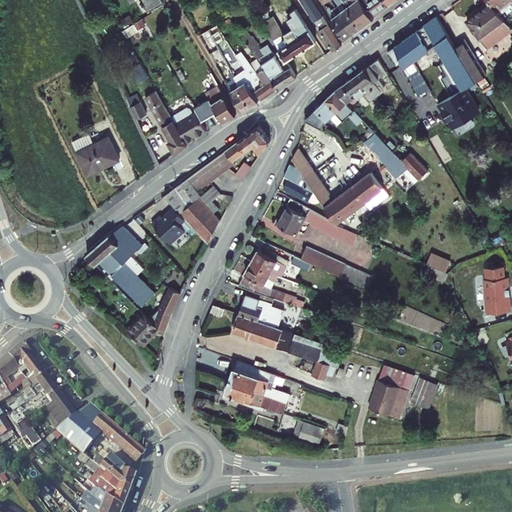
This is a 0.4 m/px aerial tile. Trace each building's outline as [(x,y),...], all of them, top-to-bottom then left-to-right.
[(162,0),(153,0),(146,4),(150,11),(164,3),(162,0)] [(333,50),(342,43),(315,0),(301,0),(313,18),(333,50)] [(374,19),(361,0),(342,0),(344,3),(362,28),(374,19)] [(367,0),(377,15),(389,6),(384,0),(367,0)] [(511,0),(489,0),(491,3),(498,11),(510,3),(511,5),(511,0)] [(336,8),(354,34),(362,28),(344,3),(340,5),(336,8)] [(467,21),(487,47),(511,28),(511,27),(504,18),(500,13),(498,11),(491,3),(485,7),(467,21)] [(503,11),(511,5),(510,3),(498,11),(500,13),(503,11)] [(336,7),(328,12),(346,40),(354,34),(336,8),(336,7)] [(268,14),(268,8),(259,14),(263,22),(271,18),(268,14)] [(284,33),(274,39),(284,57),(287,61),(317,41),(305,24),(296,9),(292,11),(294,15),(288,18),(294,27),(284,33)] [(274,39),(284,33),(273,16),(271,18),(263,22),(274,39)] [(466,88),(476,82),(455,46),(448,35),(437,16),(413,33),(396,46),(403,61),(405,66),(436,43),(464,89),(466,88)] [(145,25),(142,18),(135,22),(139,29),(145,25)] [(209,29),(216,41),(225,36),(218,24),(209,29)] [(199,35),(210,53),(219,48),(216,41),(209,29),(199,35)] [(279,88),(280,88),(291,80),(279,61),(268,45),(261,49),(254,37),(252,39),(248,33),(243,36),(258,58),(279,88)] [(455,46),(476,82),(487,76),(465,40),(455,46)] [(440,103),(464,89),(436,43),(405,66),(410,76),(419,95),(428,89),(438,105),(440,103)] [(396,46),(389,51),(398,64),(403,61),(396,46)] [(241,51),(236,54),(246,68),(234,76),(238,83),(238,85),(251,106),(259,101),(250,89),(254,86),(263,80),(251,63),(248,60),(241,51)] [(381,56),(397,82),(410,76),(405,66),(403,61),(398,64),(389,51),(381,56)] [(149,77),(136,53),(125,59),(139,83),(149,77)] [(381,56),(378,58),(387,72),(394,84),(397,82),(381,56)] [(279,61),(291,80),(297,77),(287,61),(284,57),(279,61)] [(251,63),(263,80),(254,86),(262,99),(279,88),(258,58),(251,63)] [(373,78),(374,81),(377,79),(387,72),(378,58),(365,68),(373,78)] [(371,89),(372,91),(378,87),(374,81),(373,78),(365,68),(356,74),(369,91),(371,89)] [(234,76),(232,71),(229,73),(232,80),(227,83),(242,110),(251,106),(238,85),(238,83),(234,76)] [(356,74),(344,83),(351,93),(357,99),(364,94),(366,96),(372,91),(371,89),(369,91),(356,74)] [(494,87),(487,76),(476,82),(483,93),(494,87)] [(378,87),(381,92),(384,90),(381,85),(381,84),(377,85),(374,81),(378,87)] [(344,83),(336,89),(350,104),(357,99),(351,93),(344,83)] [(218,111),(224,122),(236,115),(220,86),(207,93),(210,99),(196,107),(203,119),(218,111)] [(372,91),(376,96),(381,92),(378,87),(372,91)] [(479,110),(466,88),(464,89),(440,103),(445,111),(442,112),(446,120),(449,119),(453,126),(479,110)] [(350,104),(336,89),(305,119),(322,128),(327,121),(337,112),(344,119),(349,115),(358,125),(364,119),(350,104)] [(169,141),(176,153),(188,144),(172,116),(157,90),(146,96),(161,122),(171,139),(169,141)] [(369,101),(376,96),(372,91),(366,96),(369,101)] [(127,99),(131,106),(141,101),(138,94),(127,99)] [(147,112),(141,101),(131,106),(136,118),(147,112)] [(191,108),(188,107),(172,116),(188,144),(195,140),(194,138),(207,130),(196,111),(194,112),(191,108)] [(159,124),(169,141),(171,139),(161,122),(159,124)] [(260,125),(226,150),(235,162),(236,161),(256,147),(263,155),(274,141),(260,125)] [(394,174),(396,177),(409,167),(402,160),(395,152),(376,132),(366,142),(385,163),(388,167),(394,174)] [(89,133),(73,142),(78,151),(94,142),(89,133)] [(118,157),(107,135),(94,142),(78,151),(89,172),(118,157)] [(235,162),(226,150),(220,154),(230,166),(235,162)] [(411,152),(402,160),(409,167),(420,178),(428,170),(411,152)] [(230,166),(220,154),(187,178),(197,191),(230,166)] [(245,179),(254,168),(245,162),(237,175),(245,179)] [(306,177),(298,166),(291,162),(284,176),(288,178),(283,188),(309,202),(314,190),(306,177)] [(388,167),(385,163),(380,167),(383,171),(388,167)] [(314,172),(306,177),(314,190),(336,223),(366,201),(383,187),(384,187),(372,171),(353,185),(350,181),(331,196),(314,172)] [(200,195),(197,191),(187,178),(165,194),(175,206),(180,211),(200,195)] [(221,193),(213,185),(200,195),(180,211),(194,226),(209,243),(221,220),(215,213),(220,209),(212,200),(221,193)] [(383,187),(366,201),(371,208),(389,195),(383,187)] [(276,223),(296,234),(305,218),(314,223),(313,225),(354,245),(359,233),(336,223),(291,198),(276,223)] [(180,211),(175,206),(164,216),(162,215),(153,223),(172,243),(187,229),(188,231),(194,226),(180,211)] [(131,255),(143,244),(124,224),(110,234),(131,255)] [(188,231),(187,229),(172,243),(170,245),(175,251),(192,235),(188,231)] [(362,235),(359,233),(354,245),(357,246),(362,235)] [(124,263),(131,255),(110,234),(87,254),(96,264),(99,261),(143,305),(155,293),(124,263)] [(307,246),(302,258),(308,261),(314,249),(307,246)] [(277,275),(278,273),(281,275),(289,261),(275,253),(271,251),(268,255),(263,251),(259,249),(252,261),(277,275)] [(314,249),(308,261),(314,264),(320,251),(314,249)] [(320,251),(314,264),(320,266),(321,267),(326,254),(320,251)] [(326,254),(321,267),(327,270),(333,257),(326,254)] [(316,276),(320,266),(314,264),(308,261),(302,258),(295,255),(292,263),(307,271),(307,272),(316,276)] [(333,257),(327,270),(333,272),(339,260),(333,257)] [(437,268),(445,271),(449,261),(438,257),(434,266),(437,268)] [(339,260),(333,272),(340,275),(345,263),(339,260)] [(275,298),(303,307),(305,302),(296,299),(297,297),(272,289),(273,288),(272,287),(277,278),(276,277),(277,275),(252,261),(239,285),(248,288),(275,298)] [(345,263),(340,275),(347,278),(352,266),(345,263)] [(434,266),(430,265),(426,274),(448,283),(447,279),(434,274),(437,268),(434,266)] [(488,312),(510,310),(509,293),(511,293),(510,287),(508,287),(508,276),(505,277),(504,265),(491,266),(492,278),(485,278),(487,296),(485,298),(486,305),(488,307),(488,312)] [(352,266),(347,278),(353,282),(359,269),(352,266)] [(445,271),(437,268),(434,274),(447,279),(449,273),(445,271)] [(359,269),(353,282),(360,285),(366,272),(359,269)] [(286,279),(300,284),(303,277),(288,272),(286,279)] [(366,272),(360,285),(367,288),(373,276),(366,272)] [(164,301),(174,309),(182,292),(170,287),(164,301)] [(248,288),(247,293),(274,302),(275,298),(248,288)] [(247,293),(239,313),(279,327),(280,323),(268,319),(274,302),(247,293)] [(166,327),(174,309),(164,301),(159,310),(150,318),(160,327),(166,333),(166,327)] [(224,307),(214,304),(210,312),(221,316),(224,307)] [(129,329),(144,344),(153,335),(151,332),(157,326),(159,328),(160,327),(150,318),(142,311),(137,316),(139,318),(129,329)] [(239,313),(233,332),(276,347),(283,328),(281,328),(279,327),(239,313)] [(151,332),(153,335),(159,328),(157,326),(151,332)] [(283,328),(276,347),(318,362),(325,343),(283,328)] [(9,354),(9,355),(19,369),(21,372),(25,368),(28,366),(24,361),(31,356),(29,353),(30,352),(23,343),(9,354)] [(336,367),(342,349),(325,343),(318,362),(314,375),(324,378),(325,374),(332,376),(335,366),(336,367)] [(9,355),(0,362),(0,378),(10,395),(22,384),(27,379),(23,375),(11,386),(7,378),(19,369),(9,355)] [(23,398),(28,404),(37,398),(32,391),(39,385),(35,380),(45,373),(31,356),(24,361),(28,366),(25,368),(27,370),(32,375),(27,379),(22,384),(26,391),(24,393),(26,396),(23,398)] [(268,380),(271,372),(237,360),(230,380),(265,391),(264,394),(287,402),(290,394),(275,388),(277,383),(268,380)] [(490,372),(481,369),(478,379),(486,382),(490,372)] [(278,383),(281,376),(271,372),(268,380),(277,383),(278,383)] [(38,445),(41,441),(26,420),(36,414),(39,418),(46,412),(45,410),(53,404),(48,398),(58,390),(45,373),(35,380),(39,385),(32,391),(37,398),(28,404),(14,413),(8,417),(21,436),(25,434),(28,432),(38,445)] [(428,407),(436,382),(420,376),(411,401),(428,407)] [(0,403),(11,397),(10,395),(0,378),(0,403)] [(369,406),(400,416),(410,388),(378,378),(369,406)] [(284,412),(287,402),(264,394),(265,391),(230,380),(226,392),(251,401),(249,404),(264,409),(265,406),(284,412)] [(436,382),(428,407),(430,408),(439,383),(436,382)] [(45,410),(46,412),(59,429),(76,415),(58,390),(48,398),(53,404),(45,410)] [(9,407),(14,413),(28,404),(23,398),(9,407)] [(57,430),(84,454),(103,433),(137,462),(145,451),(90,404),(76,415),(59,429),(57,430)] [(0,438),(12,431),(0,412),(0,438)] [(284,412),(278,430),(318,444),(324,426),(284,412)] [(0,443),(1,445),(15,436),(12,431),(0,438),(0,443)] [(25,434),(34,448),(38,445),(28,432),(25,434)] [(21,436),(23,439),(25,438),(34,448),(25,434),(21,436)] [(46,440),(50,444),(56,439),(52,434),(46,440)] [(25,438),(23,439),(31,452),(33,450),(34,448),(25,438)] [(131,489),(137,475),(124,470),(125,467),(111,455),(105,462),(98,455),(93,462),(100,468),(120,485),(131,489)] [(86,466),(95,474),(100,468),(93,462),(91,460),(86,466)] [(95,474),(89,481),(95,487),(98,488),(106,495),(113,500),(124,507),(131,489),(120,485),(100,468),(95,474)] [(95,487),(90,493),(102,505),(111,511),(122,511),(124,507),(113,500),(106,495),(98,488),(95,487)] [(97,511),(111,511),(102,505),(90,493),(87,491),(81,499),(90,506),(97,511)] [(11,511),(0,503),(0,511),(11,511)]
